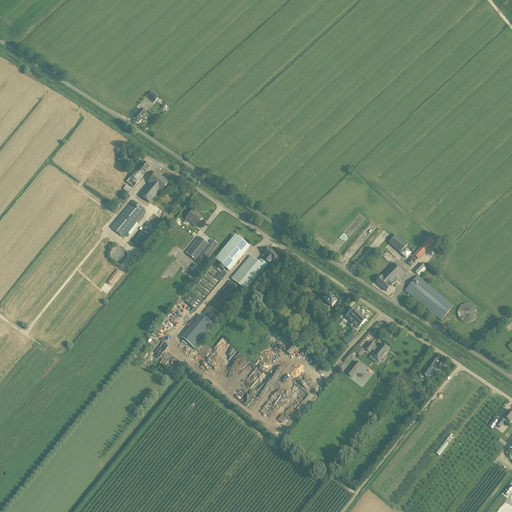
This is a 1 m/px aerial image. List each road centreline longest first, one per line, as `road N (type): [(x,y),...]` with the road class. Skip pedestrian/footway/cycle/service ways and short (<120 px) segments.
road 1 (unclassified): [(511,377),(0,40)]
road 2 (unclassified): [(511,399),(159,163)]
road 3 (track): [(159,163),(26,333),(0,314)]
road 4 (track): [(341,511),(460,365)]
